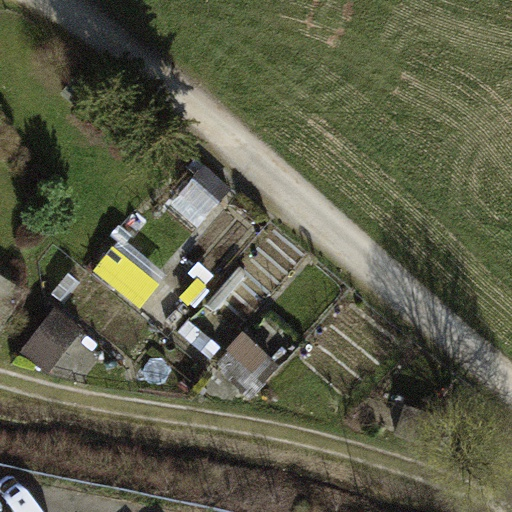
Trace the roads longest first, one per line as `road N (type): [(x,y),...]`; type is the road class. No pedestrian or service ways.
road 1 (track): [(61,0),(511,392)]
road 2 (track): [(504,511),(404,461),(0,372)]
